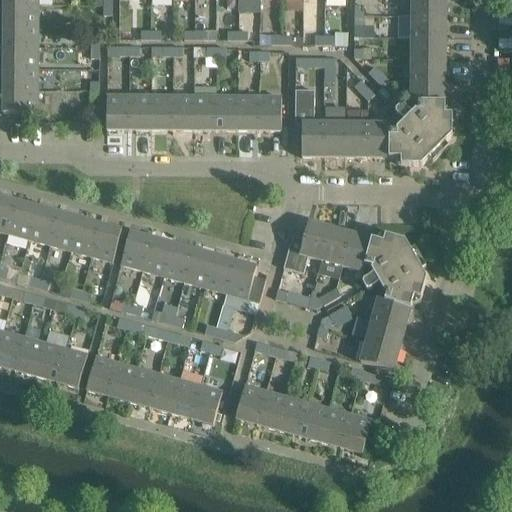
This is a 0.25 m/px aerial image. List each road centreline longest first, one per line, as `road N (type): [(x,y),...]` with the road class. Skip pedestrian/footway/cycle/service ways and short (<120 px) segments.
road 1 (residential): [(294,193),(294,170),(102,168),(73,153),(0,151)]
road 2 (residential): [(403,445),(446,286),(460,196)]
road 3 (residential): [(479,196),(482,0)]
road 4 (residential): [(460,196),(294,193)]
